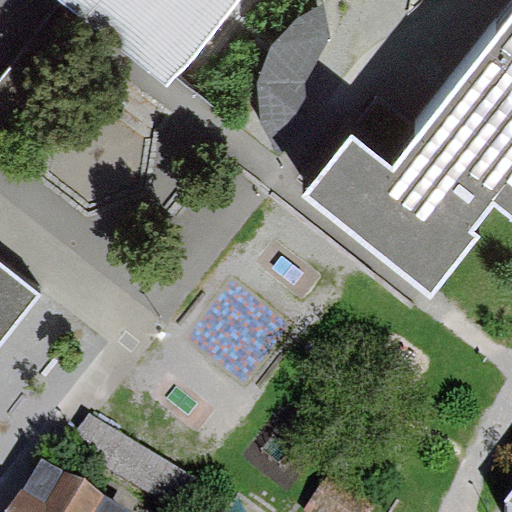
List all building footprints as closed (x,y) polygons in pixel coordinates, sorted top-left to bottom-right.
[(0,0),(0,339),(42,283),(0,251),(0,0)] [(221,0),(87,0),(170,65),(221,0)] [(306,0),(254,117),(294,135),(348,16),(311,0),(306,0)] [(511,193),(511,7),(397,154),(355,121),(311,176),(432,271),(501,185),(511,193)] [(94,511),(47,483),(28,511),(94,511)] [(320,511),(374,511),(340,484),(319,510),(320,511)]
